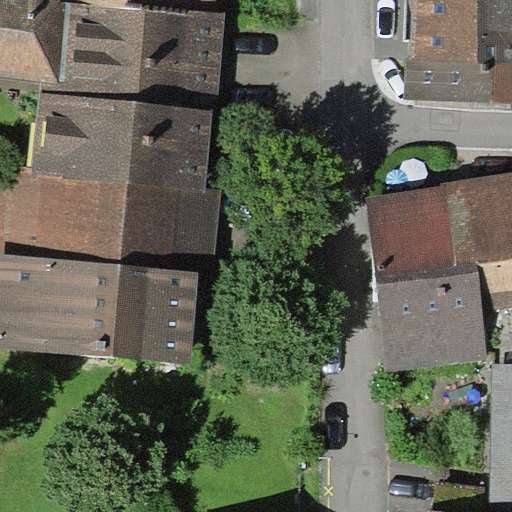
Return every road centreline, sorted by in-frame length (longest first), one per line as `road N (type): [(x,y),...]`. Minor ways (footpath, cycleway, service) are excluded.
road 1 (residential): [(324,511),(354,110)]
road 2 (residential): [(511,120),(354,110)]
